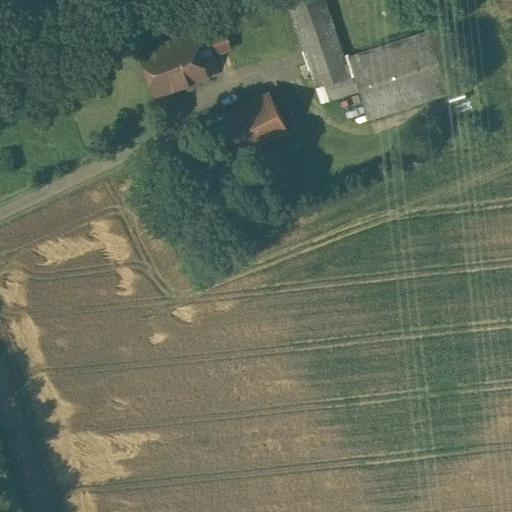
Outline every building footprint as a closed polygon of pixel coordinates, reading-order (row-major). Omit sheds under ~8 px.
[(322,0),(299,0),(289,4),(317,87),(320,86),(320,88),(323,87),(328,100),(343,95),(337,80),(348,77),(342,60),(322,0)] [(395,0),(387,10),(402,22),(409,12),(395,0)] [(221,51),(237,47),(230,19),(214,23),(221,51)] [(439,29),(342,60),(348,77),(354,75),(369,118),(459,89),(439,29)] [(192,35),(141,52),(155,94),(206,77),(192,35)] [(269,92),(209,122),(233,171),(254,161),(248,151),(288,131),(269,92)]
